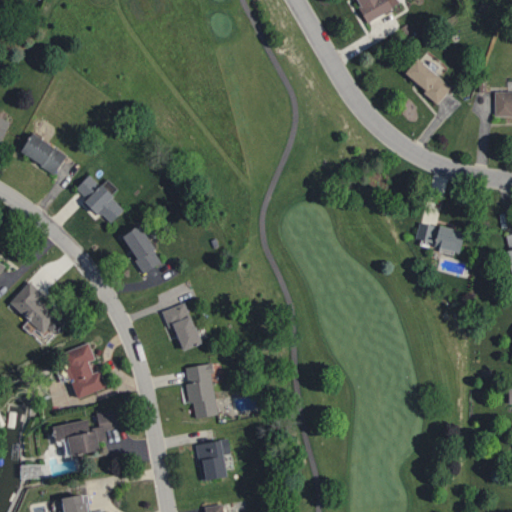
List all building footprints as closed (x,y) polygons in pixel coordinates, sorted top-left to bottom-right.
[(352,0),(364,21),(399,4),(396,0),(352,0)] [(401,68),(438,102),(453,87),(416,53),(401,68)] [(494,89),(511,88),(511,115),(494,115),(494,89)] [(0,113),(11,119),(0,140),(0,113)] [(20,149),(53,172),(67,154),(31,131),(20,149)] [(89,174),(77,187),(110,222),(125,207),(89,174)] [(420,220),(464,230),(460,253),(414,241),(420,220)] [(121,235),(141,223),(163,261),(143,274),(121,235)] [(10,300),(48,338),(63,322),(38,297),(42,293),(29,280),(10,300)] [(161,309),(186,299),(201,342),(176,352),(161,309)] [(106,386),(100,369),(92,372),(88,361),(95,358),(89,341),(61,352),(78,397),(106,386)] [(186,366),(196,419),(219,415),(210,361),(186,366)] [(71,455),(100,449),(98,440),(107,439),(105,429),(119,426),(115,408),(96,412),(99,425),(89,427),(87,418),(53,425),(56,440),(67,437),(71,455)] [(193,443),(227,437),(231,453),(223,453),(228,476),(201,482),(193,443)] [(105,511),(105,508),(89,511),(86,493),(62,496),(63,511),(105,511)] [(205,511),(204,504),(234,499),(236,511),(205,511)]
